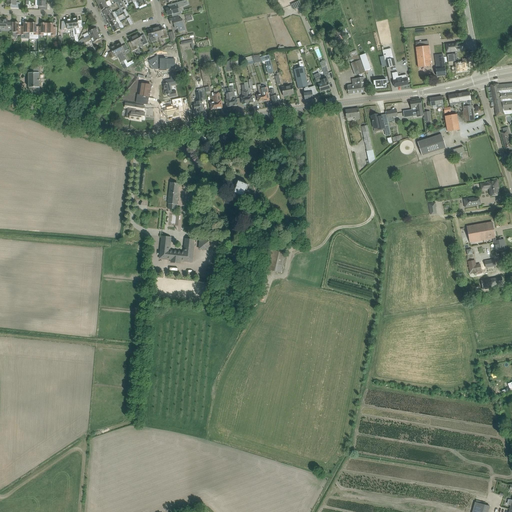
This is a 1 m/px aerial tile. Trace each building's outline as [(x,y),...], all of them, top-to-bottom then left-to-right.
[(6,0),(7,5),(13,5),(13,8),(10,8),(20,8),(20,3),(19,3),(16,2),(16,0),(6,0)] [(291,4),(294,10),(302,6),(299,0),(291,4)] [(35,1),(35,7),(39,7),(39,10),(41,10),(41,7),(47,7),(47,4),(46,4),(46,1),(35,1)] [(105,2),(99,5),(101,11),(112,5),(109,1),(106,2),(105,2)] [(168,16),(172,14),(173,17),(179,15),(179,13),(179,12),(180,11),(180,8),(184,6),(182,1),(173,4),(173,7),(166,9),(168,16)] [(110,8),(103,11),(106,17),(113,13),(110,8)] [(113,13),(106,17),(108,22),(118,17),(115,12),(113,13)] [(118,17),(108,22),(111,27),(121,22),(120,22),(118,17)] [(179,17),(175,18),(170,20),(171,23),(174,22),(175,29),(178,28),(179,32),(185,31),(184,26),(182,19),(180,20),(179,17)] [(0,19),(0,29),(11,30),(11,23),(7,22),(7,19),(0,19)] [(75,37),(72,19),(66,19),(68,30),(71,29),(72,37),(73,37),(75,37)] [(12,32),(12,35),(13,37),(16,37),(17,36),(18,35),(21,35),(21,28),(18,28),(19,23),(13,22),(12,27),(12,32)] [(121,22),(111,27),(114,33),(121,29),(120,26),(122,25),(121,22)] [(21,28),(21,35),(26,35),(26,33),(30,33),(30,23),(24,23),(24,28),(21,28),(21,26),(21,28)] [(30,33),(30,39),(33,39),(35,38),(38,38),(38,35),(39,28),(39,27),(39,28),(36,28),(36,23),(30,23),(30,33)] [(39,28),(38,35),(43,35),(43,33),(47,33),(48,23),(42,23),(42,28),(39,28)] [(48,23),(47,33),(51,33),(51,35),(56,36),(56,27),(56,29),(53,28),(53,23),(48,23)] [(161,26),(156,28),(159,37),(162,36),(163,39),(168,38),(167,33),(165,29),(166,31),(163,32),(161,26)] [(89,35),(80,40),(81,43),(99,33),(97,28),(88,32),(89,35)] [(148,33),(150,38),(151,42),(156,41),(155,38),(159,37),(156,28),(150,29),(152,35),(149,36),(149,33),(148,33)] [(99,33),(81,43),(82,45),(92,40),(93,43),(102,38),(99,33)] [(139,33),(134,36),(139,44),(142,43),(143,46),(148,43),(144,35),(141,36),(139,33)] [(128,43),(130,47),(132,51),(137,49),(136,46),(139,44),(134,36),(129,38),(132,44),(129,45),(128,43)] [(193,39),(181,41),(181,45),(191,43),(192,49),(194,48),(193,39)] [(120,42),(115,45),(124,61),(126,60),(122,53),(125,51),(122,46),(120,42)] [(455,43),(446,45),(447,52),(457,50),(455,43)] [(110,48),(112,51),(115,57),(118,55),(122,65),(125,63),(124,61),(115,45),(110,48)] [(429,46),(416,47),(418,68),(431,66),(429,46)] [(387,68),(395,66),(391,49),(382,51),(387,68)] [(457,53),(447,55),(448,62),(459,61),(457,53)] [(269,55),(260,58),(262,63),(266,62),(267,66),(266,67),(268,73),(269,73),(269,74),(270,74),(271,74),(272,74),(272,73),(272,72),(273,72),(269,55)] [(156,57),(151,60),(153,63),(152,64),(152,70),(162,70),(162,67),(166,67),(166,70),(174,70),(174,60),(158,60),(156,57)] [(438,58),(439,66),(436,66),(436,68),(436,72),(437,76),(446,75),(443,57),(438,58)] [(230,60),(232,69),(239,67),(238,63),(238,59),(237,58),(230,60)] [(367,59),(361,61),(365,70),(370,68),(367,59)] [(457,72),(467,71),(466,65),(467,65),(466,59),(462,60),(463,64),(456,65),(457,67),(452,68),(452,72),(457,71),(457,72)] [(351,63),(354,72),(363,69),(360,60),(351,63)] [(295,69),(294,69),(298,89),(308,86),(304,67),(303,67),(302,64),(294,66),(295,69)] [(39,67),(29,67),(29,93),(40,95),(39,69),(39,67)] [(408,84),(406,75),(398,76),(397,72),(392,73),(395,87),(408,84)] [(317,79),(318,82),(321,92),(330,89),(327,80),(327,78),(325,76),(317,79)] [(364,77),(356,78),(357,86),(359,85),(360,93),(366,92),(364,77)] [(347,87),(348,89),(348,94),(360,93),(359,85),(357,86),(356,78),(352,79),(352,85),(347,85),(347,87)] [(251,92),(250,90),(253,89),(252,81),(251,81),(251,79),(249,80),(250,88),(249,88),(248,82),(244,83),(244,84),(248,104),(253,103),(252,96),(250,96),(249,93),(251,92)] [(375,85),(376,89),(381,88),(386,88),(386,84),(387,84),(386,79),(374,81),(374,86),(375,85)] [(170,82),(163,84),(164,89),(163,89),(164,95),(168,95),(169,97),(177,95),(176,90),(172,91),(170,82)] [(138,93),(137,98),(148,100),(148,95),(149,96),(150,91),(151,84),(142,83),(141,94),(138,93)] [(268,83),(268,85),(273,104),(279,102),(277,97),(277,95),(275,95),(273,89),(272,89),(271,84),(270,84),(270,83),(268,83)] [(490,86),(496,117),(510,114),(511,113),(511,112),(511,110),(511,109),(511,83),(499,85),(499,84),(490,86)] [(288,95),(294,93),(292,85),(286,87),(282,88),(284,96),(288,95)] [(229,88),(230,93),(232,106),(238,105),(236,98),(235,98),(234,86),(233,86),(229,87),(229,88)] [(269,100),(267,88),(264,88),(264,86),(261,86),(264,101),(269,100)] [(304,92),(304,95),(305,100),(313,99),(313,95),(318,93),(315,86),(308,88),(304,89),(305,92),(304,92)] [(197,92),(196,92),(198,102),(196,102),(197,104),(194,105),(195,110),(198,110),(198,112),(203,111),(203,106),(202,102),(204,102),(203,100),(207,99),(205,89),(201,90),(201,88),(197,89),(197,92)] [(232,106),(230,93),(229,88),(224,89),(225,92),(226,99),(227,107),(232,106)] [(222,108),(220,94),(219,94),(218,92),(217,92),(214,92),(217,109),(222,108)] [(464,102),(463,103),(463,107),(464,111),(465,118),(465,122),(469,121),(474,120),(472,106),(469,92),(463,93),(464,102)] [(448,96),(449,101),(450,106),(456,105),(456,104),(463,103),(464,102),(463,93),(448,96)] [(430,99),(431,104),(431,106),(437,105),(437,108),(443,107),(443,104),(443,102),(442,97),(430,99)] [(173,106),(164,108),(165,114),(167,114),(167,116),(173,115),(174,117),(179,116),(178,114),(179,113),(178,107),(183,106),(182,98),(172,100),(173,106)] [(412,110),(403,111),(404,116),(412,115),(412,113),(417,112),(417,117),(423,116),(422,107),(421,105),(421,100),(410,101),(410,102),(411,106),(411,108),(412,110)] [(126,103),(125,107),(128,108),(127,110),(131,111),(130,118),(130,119),(140,121),(141,119),(144,119),(145,113),(136,111),(136,109),(140,110),(140,106),(126,103)] [(346,111),(346,115),(347,118),(355,117),(355,119),(360,118),(359,114),(358,109),(346,111)] [(457,114),(445,116),(448,132),(459,130),(457,114)] [(385,136),(390,134),(391,134),(388,123),(388,120),(383,121),(382,117),(378,118),(377,115),(371,117),(374,128),(378,127),(378,129),(384,128),(385,136)] [(362,127),(367,151),(370,163),(375,159),(373,150),(367,125),(362,127)] [(508,127),(506,128),(502,129),(503,132),(501,133),(505,150),(511,148),(507,133),(510,133),(508,127)] [(442,134),(418,142),(422,156),(446,148),(442,134)] [(498,188),(497,180),(487,182),(487,183),(483,183),(484,190),(489,189),(490,197),(499,195),(498,188)] [(238,181),(236,186),(234,192),(236,194),(243,197),(246,190),(246,191),(249,185),(238,181)] [(168,203),(169,203),(168,208),(176,209),(177,204),(180,184),(170,183),(168,203)] [(466,203),(466,207),(481,205),(480,198),(473,199),(472,198),(464,199),(464,204),(466,203)] [(248,209),(241,215),(248,223),(255,217),(248,209)] [(492,222),(467,227),(469,237),(470,242),(483,240),(493,238),(495,238),(494,235),(492,222)] [(172,237),(161,235),(159,259),(171,260),(170,262),(181,263),(181,261),(193,262),(195,239),(185,238),(183,251),(170,250),(172,237)] [(501,238),(493,240),(494,243),(495,242),(497,252),(504,250),(503,244),(504,244),(504,240),(502,240),(501,238)] [(200,240),(199,249),(208,250),(209,241),(200,240)] [(268,249),(263,269),(268,270),(281,273),(286,253),(285,252),(286,249),(276,247),(275,251),(273,250),(268,249)] [(494,259),(485,261),(486,268),(496,266),(494,259)] [(475,260),(468,262),(470,273),(477,272),(477,273),(482,272),(480,264),(476,264),(475,260)] [(492,278),(481,279),(482,288),(496,286),(496,283),(493,284),(492,278)] [(475,502),(472,511),(487,511),(490,506),(475,502)]
